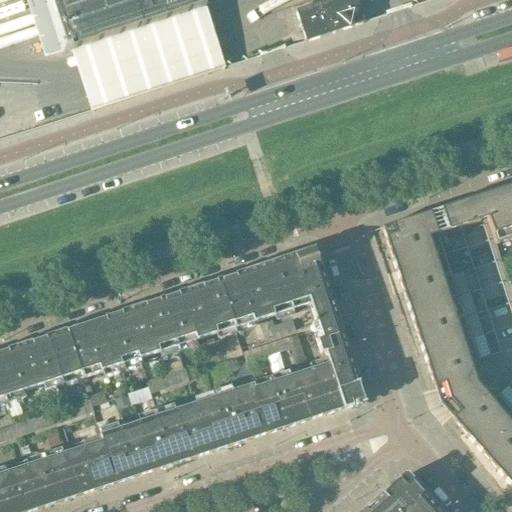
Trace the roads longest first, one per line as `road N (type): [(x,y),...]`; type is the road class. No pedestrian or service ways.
road 1 (secondary): [(0,207),(511,38)]
road 2 (secondary): [(511,18),(0,185)]
road 3 (residential): [(0,328),(329,220)]
road 4 (residential): [(395,422),(142,511)]
road 5 (residential): [(395,422),(329,220)]
road 6 (residential): [(329,220),(511,163)]
